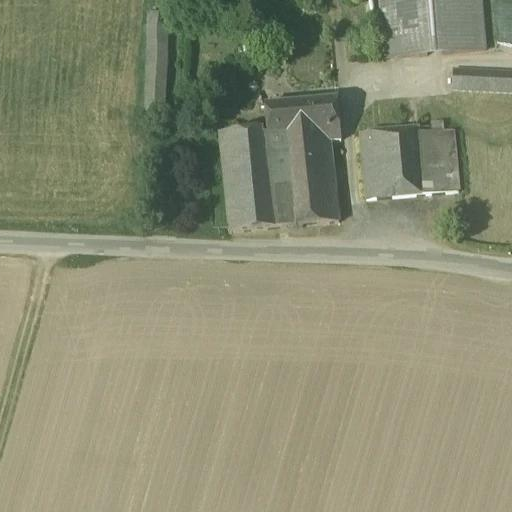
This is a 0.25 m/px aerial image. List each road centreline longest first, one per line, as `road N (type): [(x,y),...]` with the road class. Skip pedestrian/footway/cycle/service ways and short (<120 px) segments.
road 1 (unclassified): [(0,243),(454,261),(511,272)]
road 2 (track): [(52,245),(0,431)]
